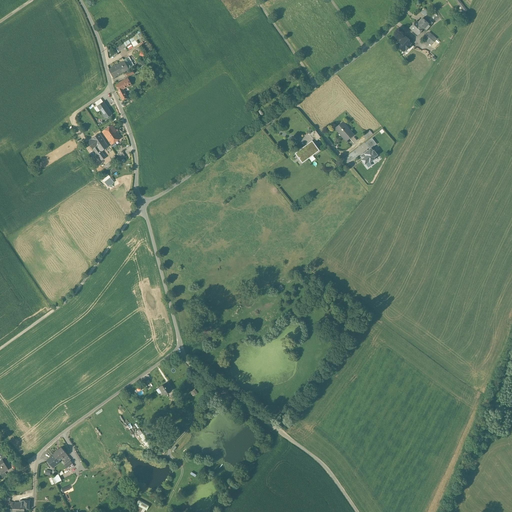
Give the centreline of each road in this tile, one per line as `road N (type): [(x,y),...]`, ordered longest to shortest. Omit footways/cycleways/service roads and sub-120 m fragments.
road 1 (track): [(394,26),(142,205),(74,294),(0,349)]
road 2 (unclassified): [(180,347),(138,194),(134,141),(80,0)]
road 3 (unclassified): [(357,511),(322,462),(214,385),(180,347)]
road 4 (residential): [(34,511),(40,451),(180,347)]
